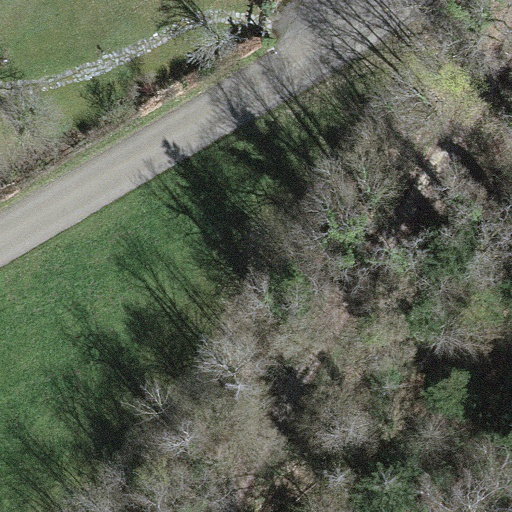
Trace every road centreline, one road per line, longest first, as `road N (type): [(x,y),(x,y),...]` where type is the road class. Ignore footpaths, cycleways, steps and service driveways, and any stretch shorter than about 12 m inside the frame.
road 1 (track): [(503,0),(480,77),(228,511)]
road 2 (tertiary): [(397,0),(0,242)]
